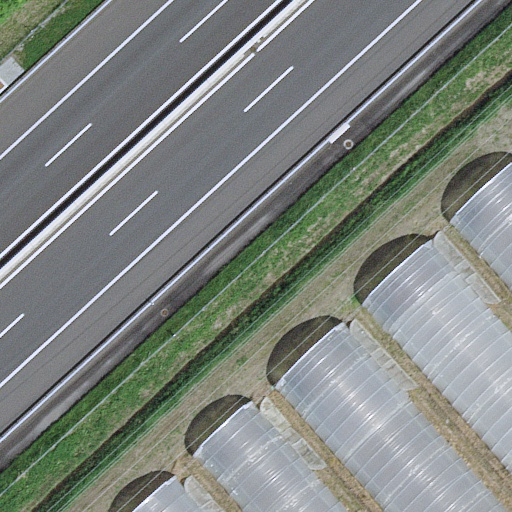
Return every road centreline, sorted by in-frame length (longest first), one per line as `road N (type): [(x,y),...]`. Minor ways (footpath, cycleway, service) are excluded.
road 1 (motorway): [(0,337),(366,0)]
road 2 (motorway): [(224,0),(0,206)]
